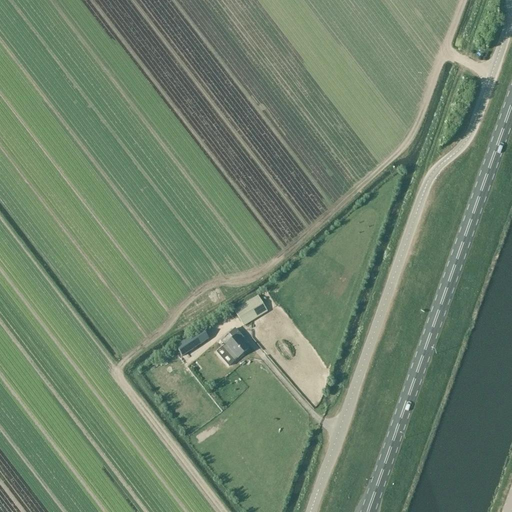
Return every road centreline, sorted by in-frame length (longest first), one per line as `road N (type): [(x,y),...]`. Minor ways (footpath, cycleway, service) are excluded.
road 1 (unclassified): [(510,0),(470,132),(428,178),(310,511)]
road 2 (primary): [(367,511),(511,102)]
